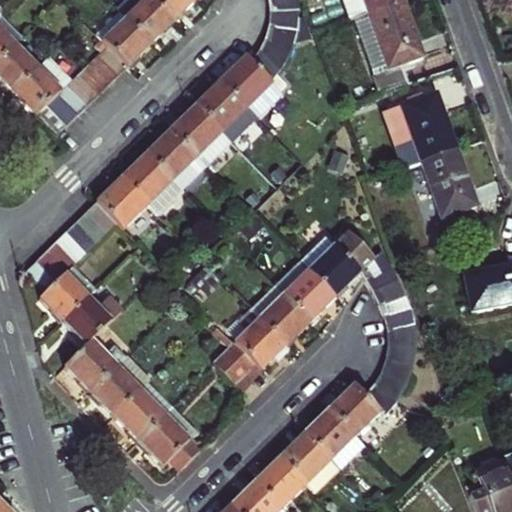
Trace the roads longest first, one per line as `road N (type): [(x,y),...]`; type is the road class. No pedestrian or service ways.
road 1 (residential): [(0,234),(70,177),(235,11)]
road 2 (residential): [(171,511),(350,341)]
road 3 (residential): [(0,324),(55,511)]
road 4 (residential): [(454,0),(511,155)]
